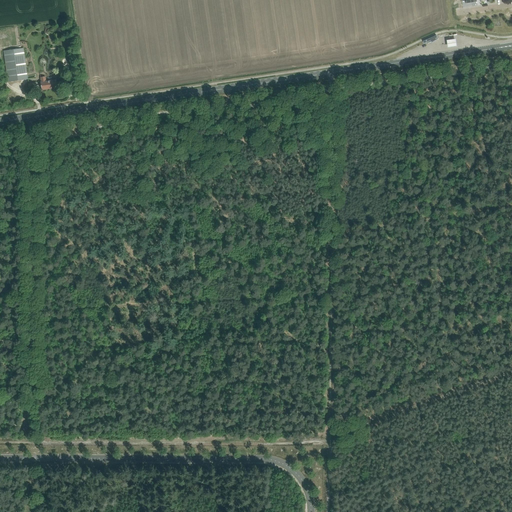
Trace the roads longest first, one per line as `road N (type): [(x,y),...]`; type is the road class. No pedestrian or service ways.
road 1 (primary): [(0,121),(511,45)]
road 2 (track): [(329,440),(331,66)]
road 3 (unclassified): [(311,511),(302,480),(273,460),(0,458)]
road 4 (track): [(0,441),(329,440)]
road 5 (track): [(28,441),(31,117)]
road 6 (track): [(511,371),(329,440)]
